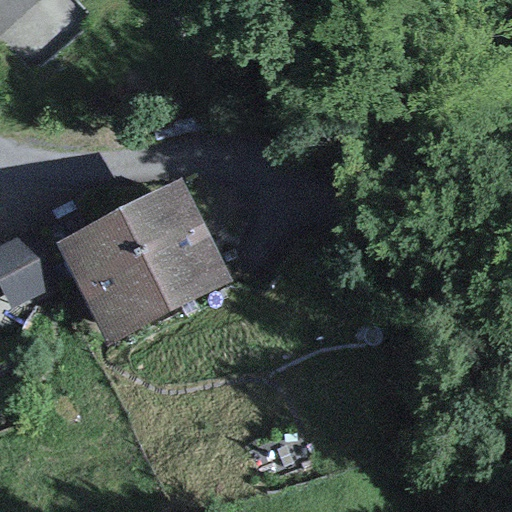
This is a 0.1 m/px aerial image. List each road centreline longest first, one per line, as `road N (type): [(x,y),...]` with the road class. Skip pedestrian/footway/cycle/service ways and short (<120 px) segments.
road 1 (residential): [(0,154),(220,181),(325,179)]
road 2 (track): [(325,179),(366,194),(438,243),(511,314)]
road 3 (track): [(511,364),(503,511)]
